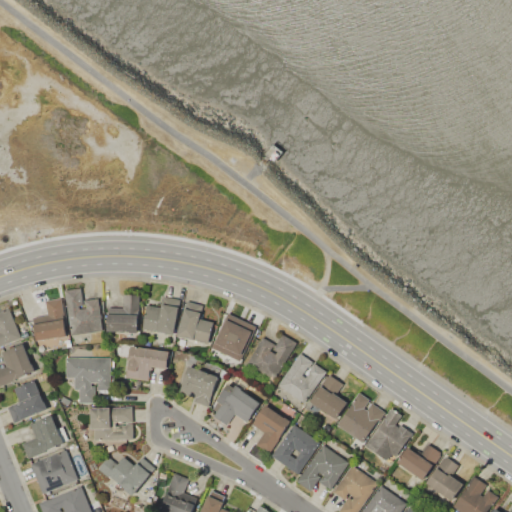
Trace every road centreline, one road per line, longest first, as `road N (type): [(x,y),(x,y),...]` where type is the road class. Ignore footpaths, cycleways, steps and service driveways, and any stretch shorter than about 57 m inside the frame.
road 1 (secondary): [(0,275),(112,254),(217,269),(279,295),(511,455)]
road 2 (residential): [(257,479),(165,408),(153,410),(157,440),(257,479)]
